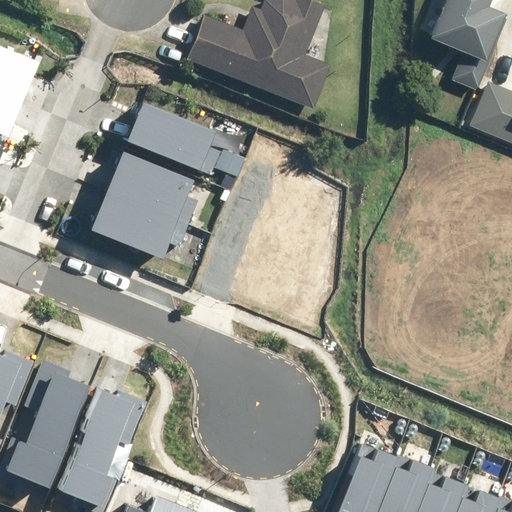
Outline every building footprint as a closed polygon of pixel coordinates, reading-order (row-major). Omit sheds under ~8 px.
[(326,6),(309,0),(261,0),(258,1),(262,9),(252,5),(244,28),(204,13),(186,59),(314,107),(331,62),(308,54),(326,6)] [(372,0),(358,0),(358,21),(372,21),(372,0)] [(444,0),(430,31),(489,57),(509,13),(488,3),(489,0),(444,0)] [(34,55),(0,41),(0,85),(19,93),(34,55)] [(511,89),(488,80),(470,124),(511,141),(511,138),(511,89)] [(19,93),(0,85),(0,129),(3,130),(19,93)] [(139,98),(125,131),(195,161),(209,128),(139,98)] [(118,145),(104,184),(177,210),(191,172),(118,145)] [(104,184),(90,222),(163,248),(177,210),(104,184)] [(0,434),(30,364),(0,351),(0,434)] [(15,430),(0,465),(0,468),(27,479),(30,472),(45,478),(85,379),(53,366),(55,361),(44,357),(28,400),(32,401),(19,432),(15,430)] [(59,481),(76,488),(74,495),(102,506),(146,394),(116,383),(114,389),(97,383),(59,481)] [(356,438),(327,511),(366,511),(390,451),(356,438)] [(390,451),(366,511),(406,511),(425,464),(390,451)] [(425,464),(406,511),(445,511),(459,477),(425,464)] [(459,477),(445,511),(484,511),(493,491),(459,477)] [(208,511),(151,491),(146,506),(125,498),(119,511),(208,511)] [(511,511),(511,498),(493,491),(484,511),(511,511)]
